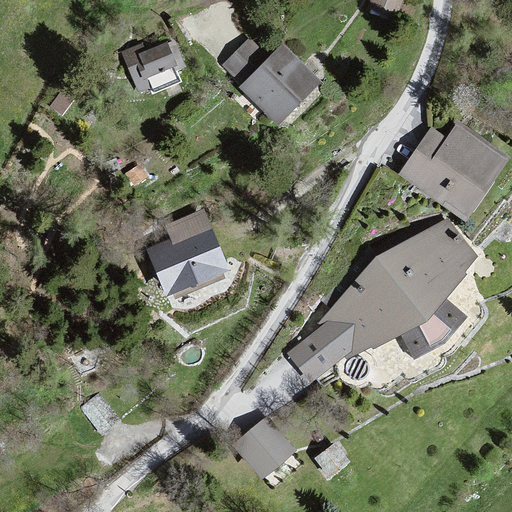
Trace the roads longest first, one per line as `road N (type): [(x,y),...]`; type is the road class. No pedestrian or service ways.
road 1 (residential): [(446,0),(421,83),(220,399)]
road 2 (track): [(220,399),(102,511)]
